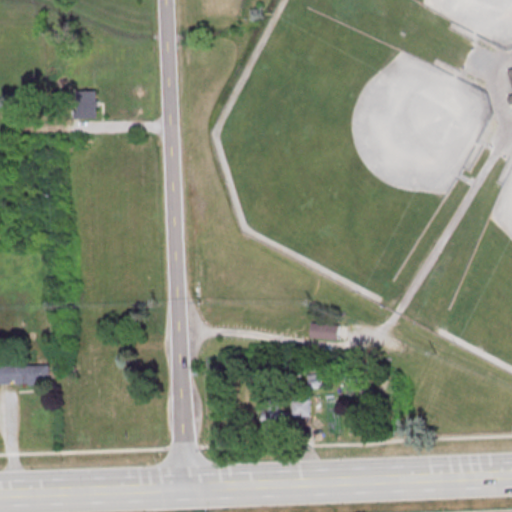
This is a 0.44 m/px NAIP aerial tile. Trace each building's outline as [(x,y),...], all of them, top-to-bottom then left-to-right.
[(77,117),(97,117),(97,90),(77,90),(77,117)] [(310,324),(339,325),(338,339),(310,338),(310,324)] [(0,363),(0,384),(1,384),(9,384),(9,380),(14,379),(14,384),(28,383),(28,385),(49,385),(48,365),(9,366),(9,363),(0,363)] [(260,397),(261,428),(279,427),(279,421),(283,421),(283,411),(278,412),(277,399),(267,399),(267,397),(260,397)] [(290,400),(307,399),(308,415),(299,416),(290,416),(290,400)]
